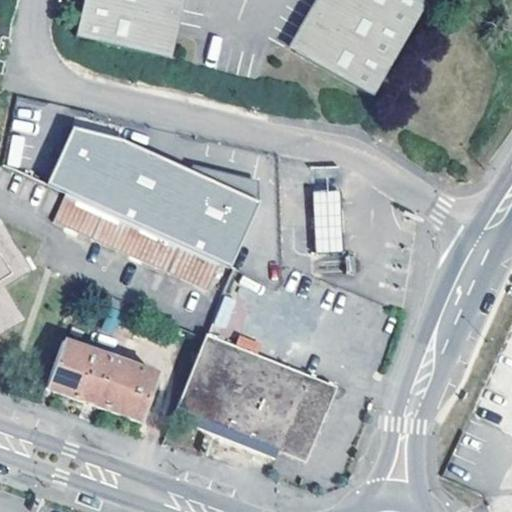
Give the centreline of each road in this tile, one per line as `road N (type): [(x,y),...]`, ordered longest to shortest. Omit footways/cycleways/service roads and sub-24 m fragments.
road 1 (residential): [(36,0),(31,52),(40,68),(74,90),(351,154),(485,239)]
road 2 (secondary): [(206,511),(0,439)]
road 3 (secondary): [(405,424),(485,239)]
